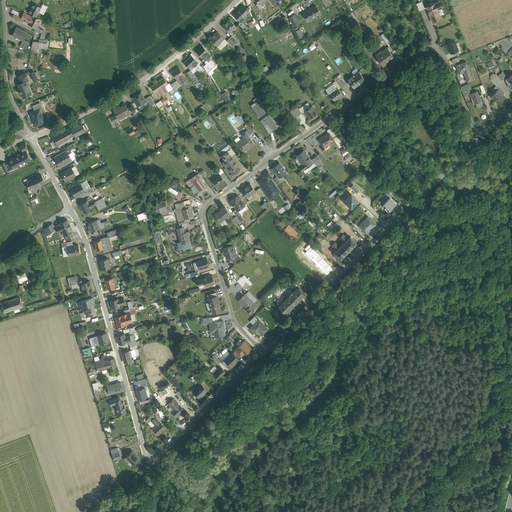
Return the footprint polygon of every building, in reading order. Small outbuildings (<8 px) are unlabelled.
[(439,2),(426,7),(431,21),(437,19),(438,18),(440,17),(437,9),(441,7),(439,2)] [(41,7),(34,3),(29,13),(32,15),(36,17),(41,7)] [(243,5),(233,15),(239,21),(243,17),(249,11),(248,10),(249,10),(248,10),(249,9),(248,7),(247,7),(246,8),(243,5)] [(315,5),(303,12),(308,21),(320,14),(315,5)] [(32,15),(32,16),(24,12),(21,17),(20,19),(30,24),(30,26),(35,29),(40,32),(42,28),(37,26),(41,19),(36,17),(32,15)] [(295,15),(289,18),(294,26),(300,23),(295,15)] [(248,24),(249,26),(256,22),(254,18),(252,19),(253,21),(248,24)] [(237,27),(229,19),(223,25),(229,32),(232,28),(234,30),(237,27)] [(27,32),(16,27),(12,34),(23,40),(27,32)] [(301,28),(296,30),(300,38),(305,35),(301,28)] [(225,39),(217,31),(209,38),(217,46),(225,39)] [(39,42),(33,41),(30,52),(38,53),(39,47),(38,47),(39,42)] [(458,50),(455,41),(447,44),(451,53),(458,50)] [(208,51),(202,45),(196,51),(202,57),(205,60),(205,63),(206,64),(211,69),(216,65),(212,60),(212,58),(210,56),(207,52),(208,51)] [(392,55),(387,47),(383,50),(385,53),(377,59),(383,66),(394,58),(393,55),(392,55)] [(196,61),(191,55),(184,62),(189,68),(191,65),(193,67),(194,66),(198,63),(196,61)] [(492,60),(487,63),(490,69),(495,66),(492,60)] [(466,62),(459,64),(458,64),(459,64),(456,65),(459,74),(463,72),(467,82),(473,80),(468,69),(470,68),(468,64),(467,65),(466,62)] [(203,69),(198,63),(194,66),(200,72),(203,69)] [(179,67),(171,72),(176,79),(179,77),(182,83),(186,80),(182,74),(183,74),(179,67)] [(195,77),(190,70),(187,72),(192,80),(192,79),(194,78),(195,77)] [(25,72),(18,75),(21,82),(25,80),(25,81),(28,80),(25,72)] [(358,72),(347,79),(353,88),(364,80),(358,72)] [(497,76),(491,80),(496,85),(501,81),(497,76)] [(168,83),(163,77),(157,82),(165,94),(166,94),(167,96),(169,100),(172,98),(168,91),(173,88),(170,84),(169,82),(168,83)] [(21,82),(18,84),(19,88),(18,88),(20,93),(21,93),(23,97),(31,94),(25,81),(25,80),(21,82)] [(165,94),(157,82),(151,86),(155,92),(159,90),(162,96),(165,94)] [(336,88),(333,83),(326,88),(329,93),(334,101),(342,95),(338,89),(337,88),(336,88)] [(498,88),(490,96),(498,104),(505,97),(502,94),(503,93),(498,88)] [(477,91),(470,93),(473,100),(475,100),(476,103),(475,103),(477,108),(483,105),(481,101),(482,101),(480,97),(479,97),(477,91)] [(140,93),(133,97),(138,105),(145,101),(144,99),(140,93)] [(150,95),(144,99),(145,101),(148,107),(155,103),(150,95)] [(266,111),(259,100),(252,105),(260,116),(266,111)] [(307,103),(298,109),(301,113),(304,111),(310,106),(307,103)] [(125,104),(117,108),(116,107),(113,109),(116,114),(119,120),(124,117),(123,115),(128,112),(131,116),(132,116),(125,104)] [(310,106),(304,111),(310,118),(317,113),(312,106),(310,106)] [(297,107),(291,111),(294,115),(295,117),(301,113),(298,109),(297,107)] [(35,111),(31,113),(32,117),(32,118),(33,121),(34,121),(36,126),(44,122),(39,110),(35,111)] [(278,127),(269,114),(264,118),(267,124),(272,131),(278,127)] [(73,126),(70,128),(72,130),(74,135),(75,136),(85,131),(82,125),(81,123),(74,127),(73,126)] [(254,131),(248,123),(244,126),(250,134),(254,131)] [(70,128),(62,132),(66,139),(74,135),(72,130),(70,128)] [(62,132),(53,137),(55,139),(57,144),(66,139),(62,132)] [(245,132),(241,134),(244,137),(236,143),(242,150),(247,146),(248,148),(253,144),(245,132)] [(328,132),(318,140),(323,147),(328,144),(334,140),(334,139),(330,135),(328,132)] [(25,142),(19,145),(22,151),(28,149),(25,142)] [(231,156),(226,150),(230,148),(228,145),(218,151),(221,155),(224,161),(222,162),(226,168),(227,167),(233,174),(240,169),(231,156)] [(230,148),(226,150),(231,156),(237,152),(232,146),(230,148)] [(67,150),(55,157),(60,166),(64,164),(69,161),(69,162),(72,160),(67,150)] [(313,163),(304,150),(296,156),(296,157),(294,158),(295,159),(297,157),(302,164),(299,166),(302,171),(305,169),(313,163)] [(26,151),(17,156),(22,164),(31,160),(26,151)] [(347,154),(345,151),(343,153),(345,155),(343,156),(349,163),(352,161),(347,154)] [(8,160),(9,161),(13,169),(22,164),(17,156),(8,160)] [(139,157),(130,163),(132,166),(141,160),(139,157)] [(319,158),(314,162),(318,168),(323,165),(319,158)] [(13,169),(9,161),(5,163),(5,162),(1,164),(6,173),(9,171),(13,169)] [(283,169),(279,163),(272,168),(277,176),(281,173),(282,175),(286,172),(284,168),(283,169)] [(71,167),(61,173),(65,181),(76,175),(71,167)] [(263,177),(257,181),(270,199),(280,192),(271,179),(272,178),(267,171),(261,175),(263,177)] [(199,172),(190,179),(194,185),(199,191),(205,187),(200,179),(203,177),(199,172)] [(41,174),(31,180),(34,187),(45,181),(41,174)] [(220,175),(212,180),(216,186),(224,180),(220,175)] [(80,182),(70,188),(72,192),(74,191),(76,196),(86,191),(86,190),(90,188),(86,180),(80,183),(80,182)] [(250,183),(241,190),(246,197),(255,191),(250,183)] [(354,184),(351,186),(357,193),(360,190),(354,184)] [(199,191),(194,185),(193,186),(193,185),(190,188),(194,194),(199,191)] [(331,197),(338,190),(337,189),(329,195),(331,197)] [(359,201),(351,193),(343,201),(350,209),(359,201)] [(245,205),(238,195),(230,201),(236,209),(237,211),(237,210),(245,205)] [(390,198),(390,197),(384,204),(386,206),(390,210),(396,204),(390,198)] [(87,200),(79,205),(84,213),(91,208),(91,207),(96,204),(93,200),(88,203),(87,200)] [(154,204),(158,216),(169,214),(166,201),(154,204)] [(190,204),(185,205),(186,208),(182,209),(185,219),(193,216),(191,208),(192,208),(190,204)] [(225,207),(214,215),(219,222),(230,214),(225,207)] [(241,216),(237,210),(237,211),(236,209),(233,211),(236,216),(238,218),(241,216)] [(146,211),(137,215),(139,220),(149,216),(146,211)] [(236,216),(231,220),(236,226),(241,223),(238,218),(236,216)] [(375,225),(368,217),(359,226),(366,233),(375,225)] [(67,219),(59,223),(60,226),(56,228),(57,232),(62,230),(64,235),(72,232),(67,219)] [(99,229),(98,229),(99,230),(111,226),(108,220),(101,223),(99,219),(97,220),(97,222),(96,222),(99,229)] [(97,220),(89,223),(89,225),(88,225),(90,232),(98,229),(99,229),(96,222),(97,222),(97,220)] [(327,224),(331,229),(335,225),(331,220),(327,224)] [(298,234),(289,224),(283,230),(293,240),(298,234)] [(185,232),(183,227),(177,228),(181,244),(183,249),(191,246),(190,241),(187,232),(185,232)] [(161,230),(153,232),(155,243),(163,241),(161,230)] [(352,247),(356,243),(350,236),(347,239),(342,235),(341,237),(352,247)] [(101,240),(94,242),(96,250),(103,248),(104,252),(111,250),(107,237),(100,239),(101,240)] [(348,251),(352,247),(341,237),(339,239),(343,243),(342,244),(348,251)] [(344,255),(348,251),(342,244),(339,247),(335,242),(334,244),(344,255)] [(340,259),(344,255),(334,244),(332,246),(336,250),(334,253),(340,259)] [(78,245),(73,246),(73,245),(67,246),(69,255),(80,254),(78,245)] [(231,246),(224,248),(227,258),(235,256),(234,253),(235,252),(234,249),(233,249),(232,249),(231,246)] [(108,258),(100,260),(101,266),(102,270),(110,267),(108,258)] [(207,259),(197,261),(199,269),(209,266),(207,259)] [(26,273),(17,274),(18,282),(28,280),(26,273)] [(76,275),(67,278),(71,289),(79,286),(76,275)] [(212,275),(202,278),(202,279),(197,280),(198,285),(204,283),(205,286),(214,283),(212,275)] [(113,278),(105,280),(107,289),(115,287),(115,284),(117,283),(115,277),(113,278)] [(249,285),(241,277),(237,281),(245,289),(249,285)] [(127,279),(122,281),(123,285),(121,285),(122,289),(129,287),(127,279)] [(90,281),(81,283),(84,293),(92,291),(90,281)] [(298,287),(290,294),(298,302),(305,294),(298,287)] [(253,303),(245,294),(239,300),(247,308),(253,303)] [(290,294),(278,306),(285,314),(298,302),(290,294)] [(217,296),(208,298),(209,302),(211,310),(211,309),(213,313),(221,311),(217,296)] [(19,297),(1,303),(4,313),(22,307),(19,297)] [(81,308),(87,307),(94,305),(95,305),(93,298),(79,301),(81,308)] [(117,298),(110,300),(113,309),(120,307),(119,305),(125,303),(124,298),(118,300),(117,298)] [(253,303),(247,308),(247,309),(251,313),(257,307),(253,303)] [(94,305),(87,307),(88,310),(86,311),(87,317),(96,315),(94,305)] [(126,313),(122,315),(115,317),(118,327),(125,324),(125,323),(128,323),(129,323),(129,322),(132,321),(130,313),(126,314),(126,313)] [(268,329),(258,320),(257,321),(250,328),(255,334),(259,330),(263,334),(268,329)] [(223,321),(209,323),(211,330),(214,330),(215,336),(224,335),(222,328),(224,328),(223,321)] [(106,333),(92,337),(89,338),(91,346),(109,341),(106,333)] [(124,333),(116,336),(119,345),(127,342),(129,342),(132,341),(130,335),(125,337),(124,333)] [(83,335),(77,337),(80,346),(86,344),(83,335)] [(243,341),(238,347),(244,353),(245,354),(250,348),(243,341)] [(90,347),(81,349),(83,357),(92,355),(90,347)] [(244,353),(238,347),(234,350),(241,356),(244,353)] [(130,350),(121,353),(124,363),(132,360),(131,357),(132,356),(130,350)] [(239,358),(232,352),(224,360),(231,367),(235,364),(234,363),(239,358)] [(114,358),(104,361),(103,358),(99,359),(99,360),(95,362),(98,372),(116,366),(114,358)] [(202,362),(197,367),(202,372),(207,367),(202,362)] [(220,366),(218,369),(217,368),(212,372),(219,379),(226,372),(220,366)] [(120,382),(107,386),(109,394),(122,390),(120,382)] [(200,383),(192,391),(200,398),(203,395),(203,394),(207,390),(200,383)] [(145,387),(135,389),(135,390),(136,389),(138,395),(137,395),(138,399),(138,400),(147,397),(146,397),(143,387),(145,387)] [(120,397),(109,400),(111,405),(115,404),(121,402),(120,397)] [(184,410),(173,399),(168,403),(174,409),(171,411),(177,417),(184,410)] [(121,402),(115,404),(118,415),(126,413),(123,402),(121,402)] [(165,428),(155,417),(151,421),(156,426),(153,429),(158,434),(165,428)] [(136,455),(132,450),(125,457),(133,464),(139,458),(136,455)]
